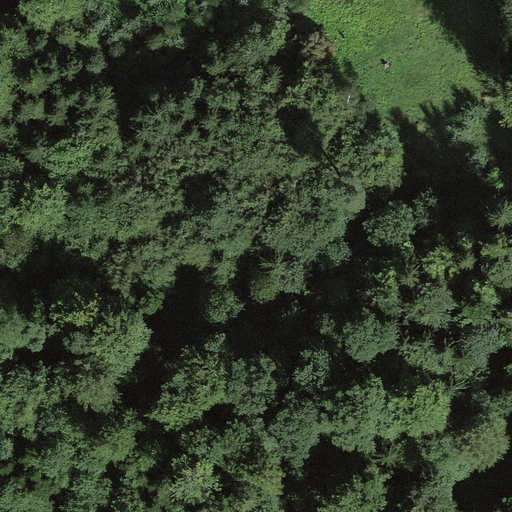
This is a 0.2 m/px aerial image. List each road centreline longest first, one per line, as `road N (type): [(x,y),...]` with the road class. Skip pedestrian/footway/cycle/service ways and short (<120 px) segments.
road 1 (track): [(108,511),(114,465),(136,405),(209,330),(511,194)]
road 2 (track): [(156,377),(237,419),(339,511)]
